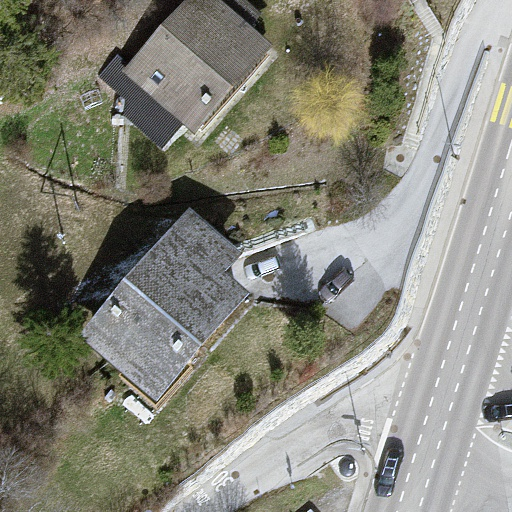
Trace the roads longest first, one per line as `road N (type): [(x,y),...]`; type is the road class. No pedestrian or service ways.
road 1 (secondary): [(424,460),(511,180)]
road 2 (residential): [(234,511),(364,415),(424,460)]
